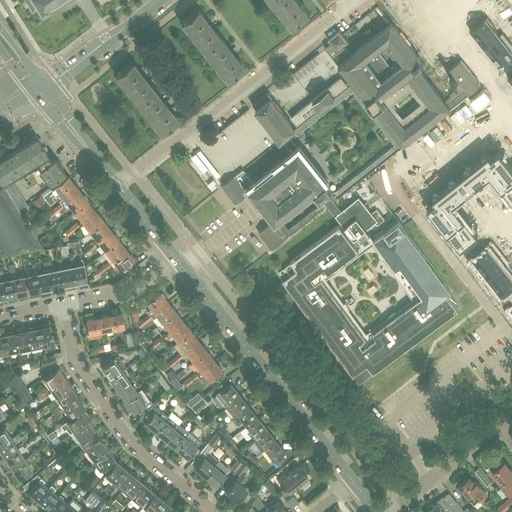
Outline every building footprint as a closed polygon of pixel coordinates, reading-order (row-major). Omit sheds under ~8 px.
[(18,0),(21,4),(27,1),(32,10),(38,6),(41,10),(47,7),(46,5),(54,0),(18,0)] [(269,0),(274,6),(275,6),(287,21),(287,22),(292,28),(309,15),(304,9),(305,8),(300,2),(299,2),(297,0),(269,0)] [(424,36),(440,26),(425,0),(409,10),(424,36)] [(216,32),(211,25),(210,26),(207,22),(208,21),(203,15),(202,15),(197,9),(180,23),(186,29),(199,45),(198,45),(203,52),(220,38),(215,32),(216,32)] [(485,19),(470,31),(477,40),(492,28),(494,26),(487,17),(485,19)] [(255,109),(254,110),(280,141),(283,139),(293,152),(254,183),(242,169),(222,185),(236,203),(247,194),(246,192),(249,190),(255,198),(259,203),(256,205),(263,214),(266,212),(275,222),(271,225),(270,223),(259,232),(272,249),(292,234),(288,229),(281,220),(316,193),(354,239),(357,236),(365,246),(371,242),(363,232),(375,222),(377,225),(385,219),(377,209),(372,213),(359,196),(357,198),(338,176),(329,164),(302,133),(352,93),(399,151),(479,85),(459,61),(449,70),(448,70),(455,78),(451,81),(455,86),(459,91),(446,102),(442,97),(418,67),(423,63),(421,60),(405,40),(391,22),(351,54),(343,45),(349,41),(342,33),(339,30),(327,39),(328,40),(330,43),(329,44),(324,47),(350,80),(346,83),(342,77),(314,100),(313,99),(290,117),(290,118),(271,96),(270,97),(267,93),(252,105),(255,109)] [(492,28),(477,40),(484,48),(499,36),(492,28)] [(499,36),(484,48),(490,57),(509,42),(503,33),(499,36)] [(231,50),(228,46),(226,44),(225,44),(220,38),(203,52),(209,58),(222,73),(221,74),(227,81),(244,67),(239,61),(239,60),(234,54),(233,54),(230,51),(231,50)] [(511,45),(509,42),(490,57),(498,66),(511,54),(511,45)] [(151,84),(146,78),(145,77),(145,78),(142,74),(142,73),(137,67),(137,68),(131,61),(115,75),(120,82),(121,81),(133,97),(138,104),(155,90),(150,84),(151,84)] [(165,102),(162,98),(160,96),(160,97),(155,90),(138,104),(143,111),(144,110),(156,126),(161,133),(178,120),(173,113),(174,113),(168,106),(168,107),(165,103),(165,102)] [(4,156),(0,158),(0,179),(2,182),(20,211),(27,204),(10,177),(16,173),(20,171),(38,159),(42,166),(50,160),(47,154),(48,153),(36,136),(9,153),(4,156)] [(435,201),(427,207),(460,249),(478,235),(453,204),(490,174),(511,202),(511,166),(499,151),(491,157),(489,153),(432,198),(435,201)] [(42,166),(39,169),(50,183),(65,172),(54,157),(50,160),(42,166)] [(49,187),(40,193),(41,194),(47,202),(50,205),(55,201),(52,197),(59,192),(63,197),(59,201),(60,203),(61,202),(63,205),(64,203),(67,202),(80,191),(76,186),(77,186),(74,181),(73,182),(67,175),(54,186),(55,187),(53,188),(49,187)] [(0,256),(19,252),(43,247),(42,246),(33,232),(31,229),(31,228),(20,211),(2,182),(0,179),(0,256)] [(80,191),(67,202),(69,205),(74,212),(88,201),(87,200),(88,199),(84,194),(83,195),(80,191)] [(34,201),(39,207),(46,201),(41,195),(34,201)] [(88,201),(74,212),(82,221),(96,211),(92,206),(93,205),(89,201),(88,202),(88,201)] [(60,203),(55,207),(58,211),(64,207),(65,208),(69,205),(67,202),(64,203),(63,205),(61,202),(60,203)] [(225,210),(213,205),(207,223),(227,230),(229,224),(221,221),(225,210)] [(55,207),(49,212),(50,214),(50,215),(52,216),(58,211),(55,207)] [(96,211),(82,221),(90,231),(103,221),(102,219),(103,218),(100,214),(99,215),(96,211)] [(316,223),(320,229),(334,221),(331,215),(316,223)] [(103,221),(90,231),(97,241),(111,230),(107,226),(108,225),(105,220),(104,221),(103,221)] [(399,221),(373,240),(396,270),(396,269),(400,266),(422,296),(372,333),(376,338),(363,348),(359,342),(365,338),(322,278),(315,283),(311,277),(324,267),(328,273),(358,251),(339,225),(291,261),(291,262),(297,269),(283,279),(282,279),(353,375),(354,374),(367,364),(372,371),(373,372),(458,309),(448,295),(452,292),(399,221)] [(76,222),(70,227),(73,231),(80,226),(76,222)] [(35,226),(31,228),(31,229),(35,235),(39,233),(35,226)] [(70,227),(64,232),(67,236),(73,231),(70,227)] [(111,230),(97,241),(105,251),(119,240),(118,239),(119,238),(115,234),(114,234),(111,230)] [(119,240),(105,251),(113,260),(126,250),(123,245),(124,244),(120,240),(119,241),(119,240)] [(88,246),(82,250),(85,254),(91,249),(88,246)] [(487,249),(472,261),(480,270),(498,255),(491,246),(487,249)] [(39,249),(40,256),(49,255),(48,247),(39,249)] [(126,250),(113,260),(121,270),(132,261),(134,259),(133,258),(134,258),(131,253),(130,254),(126,250)] [(498,255),(480,270),(486,279),(502,266),(505,264),(498,255)] [(132,261),(125,267),(129,271),(136,265),(132,261)] [(108,262),(101,266),(104,270),(111,265),(108,262)] [(76,263),(71,264),(71,266),(75,283),(86,280),(83,263),(76,265),(76,263)] [(64,266),(60,267),(60,268),(64,286),(65,286),(65,285),(75,283),(71,266),(65,267),(64,266)] [(101,266),(95,271),(98,275),(104,270),(101,266)] [(112,266),(100,274),(104,279),(116,271),(112,266)] [(502,266),(486,279),(493,287),(508,275),(502,266)] [(53,268),(48,269),(48,270),(52,288),(64,286),(60,268),(53,269),(53,268)] [(44,271),(37,273),(41,290),(51,288),(51,289),(52,288),(48,270),(48,269),(44,270),(44,271)] [(32,274),(25,275),(29,292),(41,290),(37,273),(37,271),(32,272),(32,274)] [(508,275),(493,287),(500,296),(511,287),(511,275),(510,273),(508,275)] [(16,276),(11,277),(11,278),(15,295),(27,293),(23,276),(16,277),(16,276)] [(4,278),(0,278),(0,281),(3,297),(15,295),(11,278),(5,279),(4,278)] [(384,284),(378,286),(380,293),(386,291),(384,284)] [(160,292),(146,302),(151,308),(147,311),(149,313),(150,315),(154,312),(168,302),(164,297),(165,296),(161,292),(160,293),(160,292)] [(168,302),(154,312),(150,315),(152,317),(153,319),(157,316),(162,322),(175,311),(174,310),(176,309),(172,305),(171,306),(168,302)] [(137,308),(130,310),(132,321),(134,329),(134,331),(140,327),(146,322),(143,318),(139,321),(138,320),(139,319),(137,308)] [(175,311),(162,322),(170,332),(183,321),(180,317),(181,316),(177,311),(176,312),(175,311)] [(121,312),(109,315),(112,329),(124,326),(121,312)] [(149,313),(143,318),(146,322),(152,317),(150,315),(149,313)] [(109,315),(98,317),(100,331),(112,329),(109,315)] [(98,317),(86,319),(88,333),(100,331),(98,317)] [(183,321),(170,332),(177,341),(191,331),(190,330),(191,329),(188,324),(186,325),(183,321)] [(42,327),(37,328),(41,345),(42,349),(45,349),(45,350),(54,348),(53,342),(53,341),(54,340),(54,336),(52,335),(50,325),(48,326),(47,324),(43,325),(42,327)] [(27,330),(26,330),(29,347),(41,345),(37,328),(33,329),(32,327),(28,328),(27,330)] [(15,332),(15,333),(18,349),(29,347),(26,330),(22,331),(21,330),(16,331),(15,332)] [(8,334),(3,335),(7,352),(18,349),(15,333),(14,333),(13,331),(9,332),(8,334)] [(178,342),(173,345),(180,353),(180,352),(182,354),(185,351),(199,340),(195,336),(196,335),(193,331),(192,332),(191,331),(177,341),(178,342)] [(131,332),(124,333),(127,346),(134,345),(131,332)] [(164,333),(159,337),(162,341),(167,337),(164,333)] [(0,358),(8,356),(7,352),(3,335),(0,335),(0,358)] [(159,337),(152,343),(155,346),(162,341),(159,337)] [(180,353),(174,357),(178,361),(180,358),(183,356),(184,358),(188,355),(193,361),(206,350),(206,349),(207,348),(203,344),(202,345),(199,340),(185,351),(182,354),(180,352),(180,353)] [(103,345),(91,347),(92,353),(105,351),(103,345)] [(206,350),(193,361),(201,371),(214,360),(211,356),(212,355),(209,351),(207,352),(206,350)] [(144,353),(140,356),(141,357),(149,367),(153,364),(148,358),(144,353)] [(54,354),(45,357),(47,365),(57,361),(54,354)] [(118,355),(102,367),(110,378),(122,370),(121,369),(126,367),(118,355)] [(174,357),(161,367),(163,369),(164,371),(176,362),(178,361),(174,357)] [(197,374),(196,374),(198,376),(200,379),(201,378),(206,383),(209,381),(222,370),(221,369),(222,368),(219,364),(218,365),(214,360),(201,371),(197,374)] [(57,368),(43,378),(50,387),(64,378),(61,374),(62,372),(59,368),(58,368),(57,368)] [(157,369),(153,372),(157,377),(158,378),(162,375),(160,372),(157,369)] [(122,370),(110,378),(118,390),(129,381),(122,370)] [(196,372),(190,377),(193,380),(198,376),(196,374),(197,374),(196,372)] [(17,373),(7,379),(10,383),(11,385),(20,378),(17,373)] [(4,375),(0,377),(0,390),(8,385),(9,384),(4,375)] [(158,378),(157,378),(161,383),(165,380),(166,380),(162,375),(158,378)] [(190,377),(183,382),(186,386),(193,380),(190,377)] [(20,378),(11,385),(14,390),(24,383),(20,378)] [(64,378),(50,387),(57,397),(71,387),(71,385),(69,381),(67,382),(64,378)] [(118,390),(125,401),(138,392),(141,389),(137,392),(129,381),(118,390)] [(24,383),(14,390),(18,395),(19,395),(27,389),(24,383)] [(220,392),(216,394),(220,399),(225,406),(228,403),(239,395),(230,383),(219,392),(220,392)] [(39,393),(35,395),(36,397),(40,394),(46,390),(44,387),(38,391),(39,393)] [(71,387),(57,397),(63,406),(77,397),(75,393),(76,391),(73,387),(71,387)] [(138,392),(125,401),(133,412),(149,400),(141,389),(138,392)] [(198,392),(186,402),(190,407),(191,407),(202,397),(198,392)] [(177,394),(173,398),(177,403),(181,400),(177,394)] [(225,406),(233,417),(237,414),(243,409),(248,406),(239,395),(228,403),(225,406)] [(60,409),(53,413),(53,414),(56,417),(66,410),(70,416),(84,407),(83,406),(84,404),(81,400),(80,400),(77,397),(63,406),(60,409)] [(202,398),(191,407),(196,412),(207,404),(202,398)] [(21,400),(14,404),(18,411),(25,407),(21,400)] [(181,400),(177,403),(182,408),(185,405),(181,400)] [(153,404),(140,416),(146,421),(145,422),(156,432),(165,420),(168,416),(157,407),(153,404)] [(234,417),(231,419),(236,425),(242,420),(246,426),(257,417),(248,406),(243,409),(237,414),(233,417),(234,417)] [(67,421),(61,425),(64,430),(66,429),(69,434),(74,431),(88,421),(87,421),(88,419),(85,415),(83,415),(81,412),(67,421)] [(203,413),(200,417),(202,418),(203,420),(205,421),(208,418),(203,413)] [(31,415),(26,418),(29,422),(31,425),(36,422),(34,419),(31,415),(31,414),(31,415)] [(195,415),(192,419),(197,423),(201,420),(197,416),(195,415)] [(165,420),(156,432),(166,440),(175,429),(179,424),(178,425),(168,416),(165,420)] [(257,417),(246,426),(250,430),(247,432),(252,439),(255,437),(266,428),(257,417)] [(208,418),(205,421),(207,423),(211,426),(214,423),(208,418)] [(201,420),(197,423),(198,424),(203,428),(206,424),(207,423),(205,421),(203,420),(202,421),(201,420)] [(88,421),(74,431),(80,440),(94,431),(91,427),(92,425),(89,421),(88,421)] [(175,429),(166,440),(177,449),(186,437),(190,433),(184,428),(179,424),(175,429)] [(4,427),(0,429),(0,445),(11,438),(4,427)] [(255,437),(252,439),(261,450),(264,448),(275,440),(266,428),(255,437)] [(50,439),(56,435),(53,431),(47,435),(50,439)] [(94,431),(80,440),(87,450),(101,440),(100,440),(101,440),(98,437),(99,435),(96,431),(94,431)] [(216,432),(208,442),(213,447),(221,437),(216,432)] [(186,437),(177,449),(187,457),(189,455),(196,447),(196,446),(200,441),(190,433),(186,437)] [(11,438),(0,445),(0,449),(1,450),(0,452),(0,453),(2,456),(4,456),(5,457),(18,449),(14,443),(18,440),(15,436),(11,438)] [(101,440),(87,450),(94,459),(107,450),(108,448),(105,444),(103,444),(101,440)] [(264,448),(261,450),(263,452),(266,450),(273,460),(271,462),(275,467),(285,459),(281,454),(284,451),(275,440),(264,448)] [(60,445),(54,449),(57,454),(63,450),(60,445)] [(18,449),(5,457),(7,461),(7,464),(8,466),(11,466),(12,467),(24,459),(20,452),(22,451),(20,447),(18,449)] [(229,447),(226,451),(231,455),(235,452),(229,447)] [(107,450),(94,459),(97,465),(96,466),(95,468),(95,469),(95,472),(96,474),(100,477),(103,473),(107,468),(106,466),(114,460),(112,456),(112,454),(110,451),(108,451),(107,450)] [(204,456),(194,467),(206,477),(215,465),(219,460),(208,451),(203,456),(204,456)] [(248,452),(244,456),(249,460),(253,457),(252,456),(248,452)] [(492,472),(498,478),(495,480),(499,485),(511,473),(511,471),(498,454),(493,458),(495,461),(489,466),(493,471),(492,472)] [(24,459),(12,467),(15,472),(14,474),(16,477),(18,477),(18,478),(31,470),(27,464),(32,461),(29,456),(24,459)] [(253,457),(249,460),(255,465),(258,462),(253,457)] [(235,481),(226,492),(237,501),(246,490),(241,485),(247,477),(243,473),(250,463),(245,459),(242,463),(235,472),(239,476),(236,481),(235,481)] [(237,459),(230,468),(235,472),(242,463),(237,459)] [(215,465),(206,477),(216,485),(225,474),(229,469),(219,460),(215,465)] [(116,461),(105,474),(114,482),(125,469),(122,466),(122,464),(118,461),(117,462),(116,461)] [(61,466),(56,472),(60,474),(64,469),(65,468),(61,466)] [(288,471),(277,479),(284,487),(279,492),(291,508),(299,502),(290,491),(308,478),(298,466),(289,472),(288,471)] [(125,469),(114,482),(123,489),(134,476),(133,476),(134,474),(130,471),(129,472),(125,469)] [(31,470),(23,475),(25,479),(33,474),(31,470)] [(494,487),(491,482),(492,481),(484,472),(479,476),(486,485),(487,485),(491,490),(494,487)] [(511,473),(499,485),(502,488),(504,486),(509,493),(510,493),(511,495),(511,494),(511,473)] [(37,474),(25,483),(32,488),(29,492),(33,496),(33,498),(35,500),(38,500),(39,500),(48,488),(43,483),(45,481),(37,474)] [(94,475),(87,483),(92,487),(98,479),(94,475)] [(134,476),(123,489),(132,496),(143,483),(139,480),(139,479),(135,476),(134,476)] [(480,499),(478,497),(482,494),(479,490),(481,488),(475,480),(473,481),(470,477),(459,486),(474,504),(480,499)] [(268,479),(263,482),(273,496),(278,492),(268,479)] [(143,483),(132,496),(141,504),(152,491),(151,490),(152,489),(148,486),(147,486),(143,483)] [(48,488),(39,500),(43,504),(42,506),(45,508),(47,507),(48,508),(58,496),(53,492),(55,488),(51,485),(48,488)] [(92,490),(85,500),(93,506),(101,496),(92,490)] [(154,493),(143,506),(150,511),(152,511),(163,500),(162,499),(162,498),(159,495),(157,495),(154,493)] [(254,493),(242,508),(247,511),(260,497),(254,493)] [(58,496),(48,508),(53,511),(52,511),(61,511),(68,504),(61,499),(63,497),(59,494),(58,496)] [(93,506),(89,511),(90,511),(97,511),(106,501),(101,496),(93,506)] [(511,496),(497,508),(499,511),(500,511),(511,502),(511,496)] [(275,497),(265,505),(270,511),(285,511),(286,511),(275,497)] [(449,511),(451,511),(452,510),(453,511),(464,511),(463,510),(456,501),(450,506),(443,497),(436,502),(437,503),(434,506),(432,504),(427,508),(429,510),(425,511),(449,511)] [(68,504),(61,511),(77,511),(82,506),(72,498),(68,504)] [(110,504),(119,511),(124,506),(115,499),(110,504)] [(163,500),(152,511),(167,511),(172,507),(171,506),(171,505),(167,502),(166,502),(163,500)]
